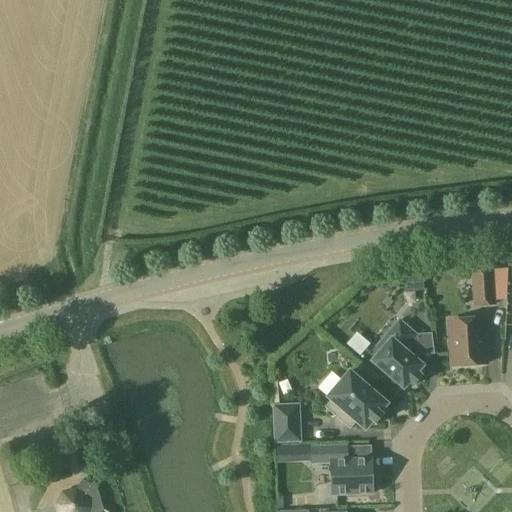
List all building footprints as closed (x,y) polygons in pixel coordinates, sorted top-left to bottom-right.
[(474,309),(497,307),(494,269),(471,270),(474,309)] [(403,277),(406,293),(426,291),(424,274),(403,277)] [(474,369),(473,366),(483,365),(481,341),(485,341),(483,320),(448,322),(452,367),(461,367),(461,370),(463,373),(471,372),(474,369)] [(413,386),(422,377),(418,373),(424,367),(404,350),(416,336),(399,321),(376,348),(381,352),(372,362),(404,390),(410,383),(413,386)] [(376,424),(383,416),(380,413),(388,405),(350,372),(328,398),(332,402),(327,408),(350,428),(355,422),(366,430),(373,422),(376,424)] [(276,443),(300,442),(299,406),(274,407),(276,443)] [(347,461),(347,447),(312,449),(313,464),(331,463),(332,496),(373,494),(372,461),(347,461)] [(105,511),(103,511),(97,489),(82,480),(76,491),(61,492),(55,505),(56,511),(105,511)]
